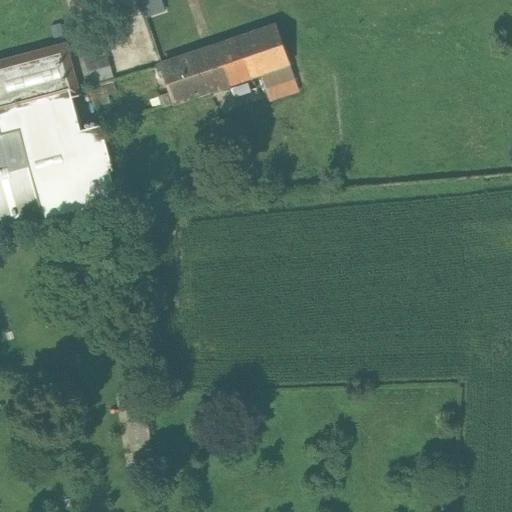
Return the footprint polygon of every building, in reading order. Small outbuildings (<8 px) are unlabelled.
[(140,0),(145,15),(165,9),(161,0),(140,0)] [(172,95),(159,99),(162,106),(289,62),(276,24),(158,65),(161,74),(165,73),(172,95)] [(0,60),(0,112),(79,92),(66,43),(0,60)] [(104,44),(81,50),(84,62),(107,55),(104,44)] [(110,65),(87,72),(90,83),(114,76),(110,65)] [(101,127),(82,132),(94,175),(109,171),(112,170),(101,127)] [(0,214),(40,203),(26,149),(22,135),(20,129),(0,134),(0,214)] [(42,129),(22,135),(26,149),(45,143),(42,129)] [(82,132),(62,137),(62,138),(74,182),(94,177),(94,175),(82,132)] [(62,138),(46,144),(45,143),(26,149),(40,203),(0,214),(0,234),(118,203),(109,171),(94,175),(94,177),(74,182),(62,138)]
